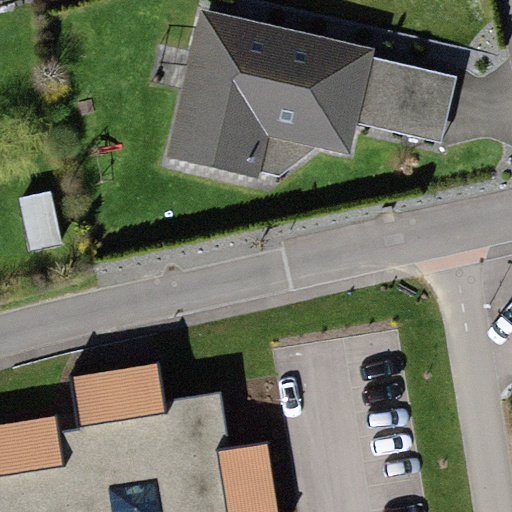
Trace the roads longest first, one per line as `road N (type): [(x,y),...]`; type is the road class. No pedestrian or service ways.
road 1 (residential): [(0,334),(446,227)]
road 2 (residential): [(446,227),(495,511)]
